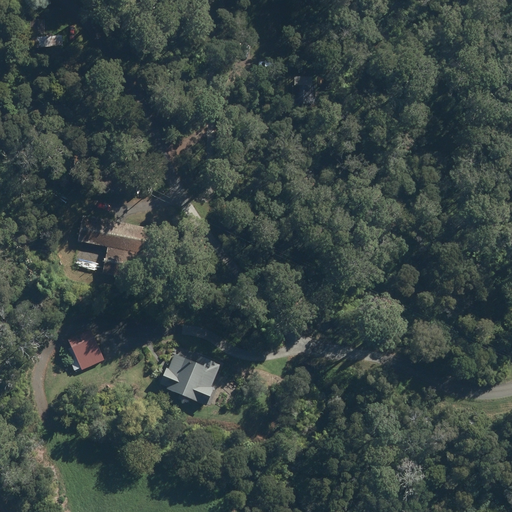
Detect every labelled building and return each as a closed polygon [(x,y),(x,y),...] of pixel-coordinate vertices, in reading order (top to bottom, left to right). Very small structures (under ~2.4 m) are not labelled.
[(31,35),(45,35),(45,22),(31,22),(31,35)] [(275,42),(244,40),(243,52),(274,54),(275,42)] [(318,86),(296,86),(296,105),(318,105),(318,86)] [(158,231),(83,218),(74,271),(148,284),(158,231)] [(89,333),(67,344),(83,373),(104,362),(89,333)] [(172,370),(165,385),(171,387),(170,390),(181,395),(180,399),(192,404),(194,400),(208,407),(216,388),(213,387),(221,370),(219,364),(202,356),(198,365),(178,356),(172,370)] [(116,388),(108,386),(106,394),(115,396),(116,388)]
